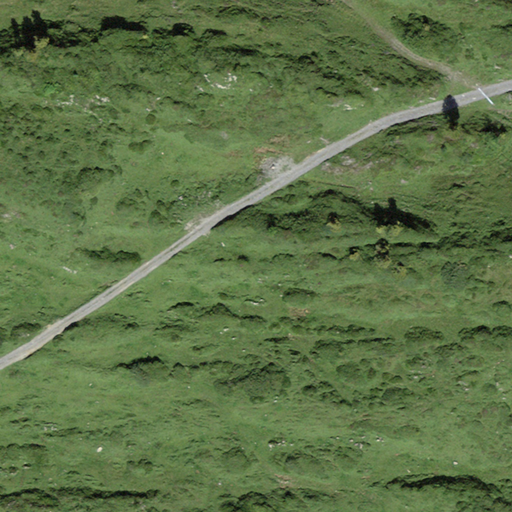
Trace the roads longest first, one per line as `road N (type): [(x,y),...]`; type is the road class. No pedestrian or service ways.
road 1 (track): [(0,362),(226,211),(369,131),(480,95)]
road 2 (track): [(480,95),(340,0)]
